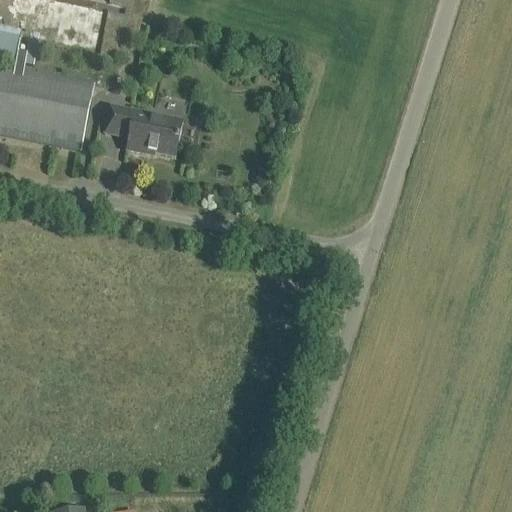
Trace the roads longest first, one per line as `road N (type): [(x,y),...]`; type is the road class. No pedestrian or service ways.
road 1 (unclassified): [(0,184),(366,252)]
road 2 (unclassified): [(366,252),(287,511)]
road 3 (unclassified): [(366,252),(450,0)]
